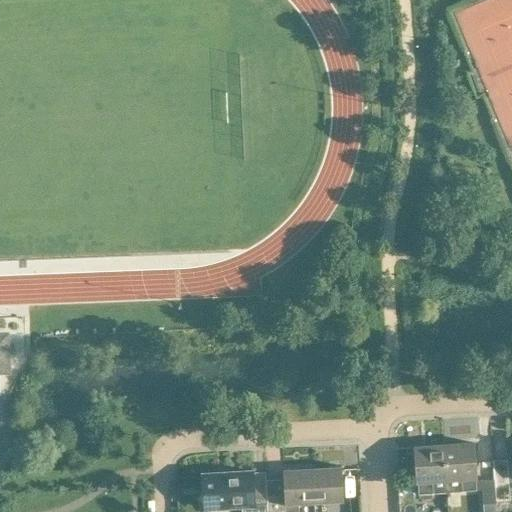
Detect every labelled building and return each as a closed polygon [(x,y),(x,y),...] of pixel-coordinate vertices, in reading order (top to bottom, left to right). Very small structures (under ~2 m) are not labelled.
[(0,368),(6,369),(6,371),(8,371),(7,336),(4,333),(0,333),(0,368)] [(473,442),(444,444),(446,479),(447,491),(476,489),(473,442)] [(415,447),(417,479),(399,481),(400,496),(433,493),(433,492),(447,491),(446,479),(444,444),(415,447)] [(492,460),(493,479),(494,479),(495,500),(510,499),(508,479),(507,459),(492,460)] [(328,468),(312,469),(314,503),(343,501),(341,466),(328,467),(328,468)] [(285,493),(266,494),(267,511),(298,511),(298,504),(314,503),(312,469),(296,469),(296,468),(283,469),(285,493)] [(252,471),(227,472),(229,505),(241,505),(242,511),(267,511),(266,494),(265,471),(252,472),(252,471)] [(204,507),(224,506),(229,505),(227,472),(202,474),(204,507)] [(511,511),(511,502),(498,503),(498,511),(511,511)] [(496,511),(496,503),(483,504),(483,511),(496,511)]
